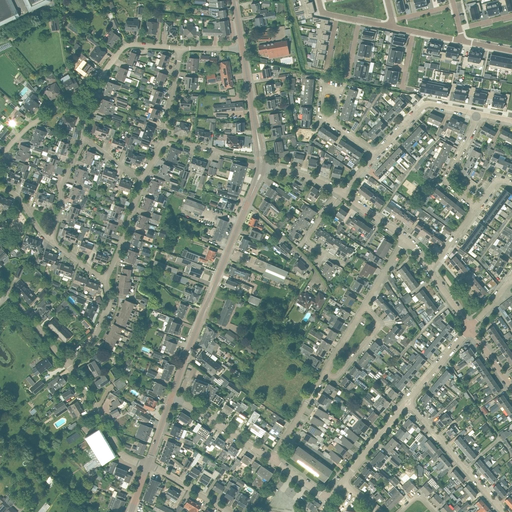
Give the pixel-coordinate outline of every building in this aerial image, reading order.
[(0,0),(0,25),(12,20),(19,17),(16,10),(11,0),(0,0)] [(22,0),(29,12),(51,2),(50,0),(22,0)] [(314,7),(312,2),(313,2),(309,3),(308,1),(309,1),(308,0),(301,0),(302,5),(294,7),(295,12),(314,7)] [(405,0),(395,0),(397,5),(396,6),(397,9),(398,9),(398,13),(400,12),(400,13),(404,12),(404,11),(405,11),(403,4),(407,3),(405,0)] [(422,8),(419,0),(409,0),(410,3),(414,2),(416,8),(417,8),(417,9),(422,8)] [(501,0),(498,0),(491,2),(494,16),(498,15),(498,14),(500,13),(498,7),(502,6),(501,0)] [(511,0),(501,0),(502,6),(507,5),(507,6),(507,8),(508,11),(511,10),(511,11),(511,10),(511,0)] [(476,2),(467,4),(468,12),(471,11),(471,13),(470,13),(471,17),(472,17),(473,20),(474,20),(477,19),(480,18),(479,15),(478,13),(478,12),(481,11),(479,2),(476,3),(476,2)] [(491,2),(482,4),(483,10),(486,10),(488,16),(490,16),(490,17),(494,16),(491,2)] [(259,11),(258,3),(251,4),(252,13),(259,11),(259,14),(267,13),(266,9),(259,11)] [(311,15),(311,13),(315,12),(314,7),(295,12),(296,16),(304,14),(306,19),(313,17),(312,17),(312,15),(311,15)] [(219,18),(227,17),(226,10),(218,11),(218,10),(218,9),(209,8),(212,9),(213,16),(212,17),(217,19),(217,18),(219,18)] [(112,18),(110,19),(115,29),(118,27),(115,19),(116,18),(113,13),(111,14),(111,15),(110,16),(112,18)] [(264,26),(262,17),(254,18),(255,23),(254,23),(255,27),(264,26)] [(313,18),(312,22),(321,24),(320,29),(326,30),(330,31),(331,25),(327,25),(328,20),(329,21),(329,20),(318,18),(313,17),(312,17),(313,17),(313,18)] [(59,19),(51,20),(51,25),(51,28),(56,27),(57,31),(60,30),(59,26),(60,26),(59,19)] [(131,21),(126,21),(125,30),(130,30),(130,29),(133,30),(138,31),(138,23),(138,20),(133,20),(133,22),(131,22),(131,21)] [(225,36),(230,35),(227,20),(219,22),(216,23),(216,21),(212,22),(213,29),(202,29),(202,35),(209,35),(209,36),(218,36),(218,41),(225,40),(225,36)] [(157,23),(147,22),(146,33),(155,34),(156,27),(157,27),(157,23)] [(172,23),(165,22),(164,32),(168,32),(167,38),(174,38),(175,29),(171,28),(172,23)] [(193,24),(190,24),(190,37),(193,37),(193,35),(196,35),(196,31),(198,31),(198,28),(198,27),(197,26),(193,26),(193,24)] [(308,37),(309,37),(324,40),(328,41),(328,40),(329,35),(325,34),(326,30),(320,29),(317,28),(316,33),(310,32),(309,32),(308,37)] [(375,40),(377,30),(371,29),(370,32),(363,31),(363,32),(362,32),(361,36),(362,36),(362,37),(375,40)] [(104,41),(107,43),(111,46),(116,40),(119,37),(115,34),(111,31),(108,34),(109,35),(104,41)] [(257,32),(258,40),(270,40),(270,32),(257,32)] [(405,39),(398,38),(399,34),(393,33),(391,43),(404,46),(404,44),(405,44),(405,41),(405,40),(405,39)] [(88,39),(97,46),(90,56),(98,62),(103,56),(105,52),(98,47),(101,44),(90,36),(88,39)] [(309,37),(308,42),(317,43),(316,48),(317,49),(322,50),(326,51),(326,50),(327,45),(323,44),(324,40),(309,37)] [(268,54),(269,58),(289,55),(287,41),(259,46),(260,54),(264,53),(265,55),(268,54)] [(360,45),(359,49),(373,52),(370,51),(371,46),(374,47),(374,43),(368,42),(367,45),(361,44),(361,45),(360,45)] [(423,48),(422,55),(432,56),(434,43),(431,42),(431,43),(428,42),(427,49),(423,48)] [(434,43),(432,56),(441,58),(443,52),(439,51),(440,46),(440,45),(438,44),(434,43)] [(402,52),(396,51),(396,47),(390,46),(388,55),(402,58),(403,53),(402,53),(402,52)] [(441,58),(441,60),(445,61),(445,59),(451,60),(454,47),(450,46),(450,47),(447,46),(446,53),(443,52),(441,58)] [(454,47),(451,60),(460,62),(462,56),(458,55),(459,53),(460,49),(457,48),(457,47),(454,47)] [(313,48),(312,53),(315,54),(315,57),(314,57),(312,66),(318,67),(319,60),(324,61),(324,60),(325,55),(322,54),(322,50),(317,49),(316,48),(313,48)] [(371,61),(373,52),(359,49),(358,54),(359,54),(358,55),(365,57),(364,60),(371,61)] [(465,56),(463,63),(473,65),(476,51),(472,50),(472,51),(469,51),(468,57),(465,56)] [(476,51),(473,65),(483,67),(484,60),(481,60),(480,60),(482,53),(479,52),(476,51)] [(79,52),(76,55),(83,60),(84,61),(86,58),(79,52)] [(131,52),(128,58),(137,61),(139,55),(131,52)] [(160,60),(168,63),(170,57),(162,54),(160,60)] [(401,63),(402,58),(388,55),(386,64),(393,66),(393,62),(400,64),(400,62),(401,63)] [(491,55),(489,67),(495,68),(497,56),(491,55)] [(137,61),(128,58),(126,63),(134,66),(137,61)] [(187,70),(197,71),(198,59),(189,58),(188,65),(187,65),(187,70)] [(75,69),(75,70),(84,76),(83,75),(85,73),(86,73),(88,75),(94,68),(90,65),(89,64),(86,63),(84,61),(83,60),(82,61),(83,62),(76,70),(75,69)] [(168,63),(160,60),(158,65),(166,68),(168,63)] [(228,61),(219,63),(220,68),(221,76),(230,74),(228,61)] [(356,65),(355,70),(369,72),(370,63),(364,62),(363,65),(357,64),(356,65)] [(137,66),(134,73),(142,76),(145,69),(137,66)] [(386,66),(384,75),(398,78),(399,73),(398,73),(398,72),(392,71),(392,67),(386,66)] [(118,73),(126,76),(128,70),(120,67),(118,73)] [(270,69),(270,68),(262,69),(263,78),(271,77),(270,72),(273,72),(278,72),(278,68),(273,68),(270,69)] [(367,81),(369,72),(355,70),(354,74),(355,74),(354,76),(361,77),(361,80),(367,81)] [(48,76),(46,77),(49,82),(55,78),(53,74),(50,71),(46,73),(48,76)] [(159,72),(156,78),(165,81),(167,75),(162,73),(159,72)] [(126,76),(118,73),(115,79),(123,82),(126,76)] [(68,74),(60,79),(67,91),(73,88),(74,89),(79,86),(74,78),(71,80),(68,74)] [(223,85),(220,85),(221,90),(225,89),(225,88),(233,87),(230,74),(221,76),(222,84),(223,84),(223,85)] [(305,85),(313,86),(314,79),(313,79),(313,76),(302,75),(302,85),(305,85)] [(397,83),(398,78),(384,75),(382,85),(389,86),(389,82),(396,84),(396,83),(397,83)] [(154,77),(152,83),(154,83),(158,85),(163,86),(165,81),(156,78),(154,77)] [(186,82),(186,89),(194,90),(195,85),(196,86),(197,78),(185,77),(185,82),(186,82)] [(422,80),(419,92),(425,93),(428,81),(422,80)] [(108,82),(106,88),(114,91),(115,88),(119,89),(120,86),(112,84),(108,82)] [(272,85),(272,84),(265,85),(266,94),(274,93),(273,88),(276,87),(276,88),(281,87),(281,82),(276,83),(276,84),(272,85)] [(452,87),(451,91),(455,92),(453,97),(453,98),(456,99),(459,100),(462,87),(456,85),(456,84),(455,83),(453,83),(452,87)] [(443,84),(441,96),(447,97),(449,85),(443,84)] [(51,99),(60,94),(55,85),(46,90),(51,99)] [(359,99),(362,89),(352,86),(351,89),(350,89),(348,95),(359,99)] [(462,87),(459,100),(463,101),(463,100),(466,101),(467,94),(470,95),(471,88),(462,87)] [(471,88),(470,95),(474,95),(472,101),(472,102),(475,102),(475,103),(478,104),(481,90),(475,89),(476,88),(475,88),(472,87),(471,88)] [(106,88),(103,94),(108,95),(115,98),(116,95),(117,92),(114,91),(106,88)] [(156,90),(153,96),(162,99),(164,93),(156,90)] [(481,90),(478,104),(482,105),(482,104),(485,104),(485,103),(486,98),(489,99),(490,92),(481,90)] [(490,92),(489,99),(493,99),(492,104),(491,105),(491,106),(494,106),(494,107),(497,108),(500,94),(494,93),(495,91),(491,91),(490,92)] [(28,96),(29,96),(24,102),(27,104),(24,107),(22,105),(20,108),(22,110),(25,107),(30,112),(35,107),(36,108),(39,105),(34,101),(37,98),(32,93),(28,96)] [(372,103),(378,95),(376,93),(375,94),(374,93),(368,102),(370,102),(372,103)] [(500,94),(497,108),(501,108),(504,108),(505,102),(508,102),(510,94),(506,94),(506,95),(500,94)] [(348,95),(346,101),(354,103),(355,100),(358,101),(359,99),(348,95)] [(406,105),(409,102),(406,98),(405,97),(402,95),(399,98),(401,99),(396,104),(402,110),(407,105),(406,105)] [(159,104),(162,99),(153,96),(151,101),(159,104)] [(180,101),(179,107),(184,107),(184,110),(184,111),(189,111),(190,110),(190,108),(191,100),(191,96),(190,96),(189,96),(184,96),(184,101),(180,101)] [(281,96),(281,97),(275,98),(275,99),(267,101),(269,109),(278,107),(277,103),(282,102),(281,96)] [(381,98),(379,96),(376,101),(378,103),(383,108),(384,107),(380,103),(383,100),(381,98)] [(113,105),(113,103),(103,99),(100,105),(114,110),(116,106),(113,105)] [(235,110),(235,111),(243,110),(243,102),(234,103),(234,104),(230,104),(230,100),(226,100),(226,104),(216,105),(217,111),(221,111),(221,112),(235,110)] [(346,101),(344,107),(355,110),(356,108),(352,107),(354,103),(346,101)] [(377,114),(380,112),(375,107),(378,103),(376,101),(371,108),(376,113),(377,114)] [(402,110),(396,104),(392,108),(398,114),(402,110)] [(114,110),(100,105),(98,111),(109,115),(110,113),(113,114),(114,110)] [(387,108),(390,111),(388,113),(394,119),(398,114),(392,108),(389,106),(387,108)] [(354,113),(355,110),(344,107),(342,112),(350,115),(351,112),(354,113)] [(153,108),(150,114),(159,117),(161,111),(153,108)] [(376,113),(371,108),(366,116),(368,118),(369,116),(370,114),(373,116),(373,115),(374,115),(376,113)] [(22,119),(24,116),(18,110),(15,114),(16,116),(11,121),(8,119),(6,122),(5,122),(13,128),(15,125),(18,127),(24,120),(22,119)] [(394,119),(388,113),(386,111),(381,115),(389,123),(394,119)] [(353,116),(350,115),(342,112),(340,118),(351,122),(353,116)] [(270,119),(269,119),(270,123),(271,123),(274,123),(274,126),(278,126),(281,125),(281,122),(282,121),(282,117),(282,113),(278,114),(275,114),(270,115),(270,119)] [(433,123),(437,116),(431,113),(427,121),(433,123)] [(156,122),(159,117),(150,114),(148,119),(156,122)] [(61,126),(66,128),(66,129),(72,131),(73,128),(76,119),(69,116),(69,117),(62,115),(61,120),(63,121),(61,126)] [(437,116),(433,123),(439,126),(443,118),(437,116)] [(443,129),(442,131),(445,132),(447,128),(452,130),(457,120),(451,117),(448,124),(446,122),(444,127),(443,129)] [(374,123),(376,125),(382,131),(386,126),(382,122),(383,122),(379,118),(374,123)] [(457,120),(452,130),(463,135),(465,129),(461,127),(463,123),(457,120)] [(176,126),(174,133),(183,136),(183,134),(187,135),(188,130),(191,131),(193,126),(190,125),(184,123),(180,122),(179,127),(176,126)] [(428,132),(430,131),(427,128),(428,127),(423,122),(421,125),(428,132)] [(93,135),(94,134),(96,135),(96,136),(99,137),(102,129),(97,127),(98,124),(94,123),(91,134),(93,135)] [(223,127),(232,127),(236,127),(236,131),(244,131),(243,131),(243,123),(236,123),(223,123),(223,127)] [(102,129),(99,137),(99,138),(102,140),(103,138),(105,138),(105,139),(107,134),(110,135),(112,129),(103,125),(102,129)] [(144,131),(153,135),(155,128),(147,125),(146,125),(144,131)] [(279,128),(272,129),(273,137),(281,136),(286,135),(284,125),(281,125),(278,126),(279,128)] [(382,131),(376,125),(372,129),(378,135),(382,131)] [(4,126),(0,131),(0,138),(3,141),(11,132),(4,126)] [(427,134),(419,126),(415,131),(421,137),(423,138),(427,134)] [(480,133),(486,136),(490,129),(487,128),(484,126),(480,133)] [(317,134),(323,137),(327,130),(322,127),(317,134)] [(46,136),(47,132),(36,128),(33,135),(41,138),(43,135),(46,136)] [(204,130),(195,128),(194,135),(198,136),(197,139),(204,140),(205,140),(205,141),(209,142),(210,133),(203,132),(204,130)] [(372,129),(368,134),(365,131),(361,135),(364,138),(365,137),(369,140),(371,138),(373,140),(378,135),(372,129)] [(490,129),(486,136),(485,139),(488,141),(489,139),(491,140),(492,139),(496,132),(492,130),(492,131),(490,129)] [(327,130),(323,137),(321,139),(326,143),(328,141),(332,134),(327,130)] [(499,137),(506,140),(509,133),(507,132),(503,130),(499,137)] [(153,135),(144,131),(141,138),(150,141),(153,135)] [(421,137),(415,131),(411,136),(417,141),(421,137)] [(436,136),(430,131),(428,132),(434,138),(436,140),(439,137),(437,135),(436,136)] [(332,134),(328,141),(333,144),(338,137),(332,134)] [(41,138),(33,135),(31,142),(39,145),(40,141),(43,142),(44,139),(41,138)] [(226,143),(230,144),(230,148),(238,149),(238,148),(242,148),(242,140),(240,140),(239,141),(237,141),(237,137),(227,136),(226,143)] [(412,146),(417,141),(411,136),(406,140),(412,146)] [(121,152),(124,143),(125,143),(126,140),(120,137),(118,141),(115,150),(119,151),(120,150),(121,151),(121,152)] [(62,138),(59,147),(67,150),(68,146),(69,143),(68,144),(67,143),(68,141),(62,138)] [(112,148),(115,150),(118,141),(113,139),(110,148),(110,147),(112,147),(112,148)] [(280,158),(289,156),(289,151),(283,152),(282,144),(286,144),(286,139),(281,139),(282,141),(274,142),(275,153),(279,152),(280,158)] [(342,150),(346,143),(341,140),(336,146),(342,150)] [(410,154),(413,151),(410,148),(412,146),(406,140),(402,145),(408,150),(407,151),(410,154)] [(304,151),(308,152),(310,144),(296,142),(296,143),(305,145),(304,151)] [(445,142),(442,148),(449,152),(452,146),(445,142)] [(346,143),(342,150),(347,153),(352,147),(346,143)] [(20,148),(19,151),(30,155),(31,152),(28,152),(29,148),(20,144),(19,147),(20,148)] [(65,153),(66,154),(67,154),(68,150),(67,150),(59,147),(57,153),(65,156),(65,155),(64,155),(65,153)] [(170,147),(168,153),(176,156),(177,153),(180,154),(181,151),(170,147)] [(347,153),(350,156),(348,158),(350,159),(357,150),(352,147),(347,153)] [(395,152),(400,157),(405,153),(399,147),(395,152)] [(446,157),(449,152),(442,148),(439,153),(446,157)] [(85,153),(84,156),(93,159),(93,158),(94,154),(95,154),(96,152),(89,149),(89,150),(87,150),(86,153),(85,153)] [(470,155),(481,160),(482,157),(481,154),(480,153),(473,149),(470,155)] [(132,151),(129,150),(125,161),(132,163),(135,155),(131,154),(132,151)] [(304,156),(304,152),(294,150),(293,156),(295,156),(294,161),(302,162),(304,156)] [(327,164),(323,163),(321,170),(329,172),(330,165),(332,166),(333,164),(334,158),(322,150),(321,156),(324,157),(324,156),(329,157),(327,164)] [(347,164),(352,168),(354,164),(352,162),(354,158),(357,160),(362,154),(357,150),(350,159),(348,162),(347,164)] [(17,154),(15,158),(25,161),(26,157),(29,158),(30,155),(19,151),(18,154),(17,154)] [(391,156),(396,161),(400,157),(395,152),(391,156)] [(54,155),(47,153),(46,156),(50,158),(48,163),(57,166),(58,163),(57,162),(58,160),(59,161),(59,160),(53,158),(54,155)] [(168,153),(165,159),(177,163),(178,160),(174,159),(176,156),(168,153)] [(444,163),(446,157),(439,153),(436,159),(444,163)] [(142,162),(145,155),(141,154),(140,157),(135,155),(132,163),(139,166),(140,162),(142,162)] [(467,160),(475,164),(476,161),(479,162),(481,160),(470,155),(467,160)] [(82,162),(84,163),(90,165),(91,165),(93,159),(84,156),(83,160),(83,161),(83,162),(82,162)] [(314,160),(310,159),(308,166),(316,167),(318,160),(318,157),(315,156),(314,160)] [(387,161),(392,166),(396,161),(391,156),(387,161)] [(495,166),(499,158),(493,156),(490,163),(495,166)] [(408,163),(407,164),(411,168),(416,162),(411,157),(408,160),(411,163),(410,165),(408,163)] [(29,162),(28,165),(31,166),(36,168),(39,159),(35,158),(33,164),(29,162)] [(199,160),(192,158),(189,166),(190,166),(189,169),(192,170),(192,171),(195,172),(196,168),(199,160)] [(334,158),(333,164),(335,164),(332,176),(340,178),(342,170),(337,169),(338,165),(339,165),(340,162),(334,158)] [(504,161),(499,158),(495,166),(501,168),(504,161)] [(433,164),(441,168),(444,163),(436,159),(433,164)] [(206,163),(199,160),(196,168),(199,169),(198,172),(202,173),(203,171),(206,163)] [(467,160),(464,166),(474,170),(475,171),(476,169),(473,167),(475,164),(467,160)] [(383,165),(388,170),(392,166),(387,161),(383,165)] [(504,161),(501,168),(507,171),(510,163),(504,161)] [(54,173),(55,170),(56,170),(57,166),(48,163),(45,162),(42,171),(51,174),(52,172),(54,173)] [(429,165),(432,167),(430,170),(438,174),(441,168),(433,164),(430,163),(429,165)] [(159,170),(169,173),(170,170),(172,171),(173,168),(163,164),(161,170),(159,169),(159,170)] [(230,171),(244,175),(246,167),(236,164),(235,168),(231,167),(230,171)] [(31,166),(28,165),(27,165),(25,172),(23,178),(26,180),(29,172),(31,166)] [(378,169),(384,174),(388,170),(383,165),(378,169)] [(405,172),(402,176),(404,177),(408,172),(406,171),(401,166),(400,167),(405,172)] [(474,170),(464,166),(462,171),(465,173),(464,175),(469,178),(472,174),(474,170)] [(76,170),(74,173),(76,174),(89,179),(89,177),(89,175),(88,175),(88,172),(83,170),(82,170),(78,168),(78,169),(78,170),(77,170),(76,170)] [(105,169),(104,168),(101,178),(98,177),(95,183),(99,184),(100,179),(103,180),(103,178),(107,179),(110,170),(106,169),(106,170),(104,169),(105,169)] [(378,169),(374,174),(379,179),(384,174),(378,169)] [(110,170),(107,179),(106,183),(111,185),(110,188),(113,190),(116,183),(113,182),(116,173),(115,172),(115,173),(114,173),(114,172),(110,170)] [(159,170),(157,176),(166,179),(169,180),(170,177),(168,176),(169,173),(159,170)] [(429,173),(426,172),(423,177),(429,180),(431,177),(435,179),(438,174),(430,170),(429,173)] [(11,183),(15,173),(9,171),(8,174),(7,174),(8,173),(5,172),(4,177),(6,178),(6,179),(5,178),(4,181),(11,183)] [(228,179),(231,180),(242,183),(244,175),(230,171),(228,179)] [(15,173),(11,183),(17,185),(20,176),(15,173)] [(74,173),(73,177),(75,178),(75,180),(74,179),(74,180),(77,181),(78,181),(84,184),(85,181),(87,181),(88,181),(89,179),(76,174),(74,173)] [(149,185),(157,188),(159,185),(161,186),(163,181),(154,178),(153,180),(151,180),(149,185)] [(117,188),(123,190),(126,180),(123,179),(122,180),(120,179),(117,188)] [(403,185),(409,189),(407,192),(411,194),(417,186),(406,179),(403,185)] [(123,190),(129,192),(132,184),(130,183),(130,181),(126,180),(123,190)] [(229,188),(228,192),(237,195),(238,195),(242,183),(231,180),(230,185),(227,184),(226,187),(229,188)] [(30,184),(24,182),(21,191),(27,193),(30,184)] [(265,194),(271,198),(273,194),(274,195),(280,199),(282,196),(288,200),(291,196),(281,189),(278,193),(275,191),(276,191),(274,189),(275,186),(269,182),(267,185),(270,187),(265,194)] [(301,186),(294,182),(290,188),(293,190),(292,192),(294,193),(295,191),(297,192),(301,186)] [(30,184),(27,193),(33,195),(36,186),(30,184)] [(156,191),(157,188),(149,185),(147,191),(158,195),(159,192),(156,191)] [(72,189),(71,192),(83,197),(84,194),(82,194),(83,190),(89,192),(90,189),(83,187),(82,190),(73,186),(73,187),(73,189),(72,189)] [(364,196),(368,190),(362,186),(358,191),(364,196)] [(312,200),(311,200),(314,203),(320,195),(317,193),(319,190),(314,187),(308,194),(309,195),(308,197),(312,200)] [(218,188),(216,195),(236,200),(237,195),(228,192),(222,190),(222,189),(218,188)] [(436,188),(431,194),(436,198),(441,192),(436,188)] [(505,189),(501,194),(507,199),(511,194),(505,189)] [(43,206),(43,205),(46,197),(42,195),(43,192),(37,190),(35,198),(38,199),(37,204),(43,206)] [(374,194),(368,190),(364,196),(369,200),(374,194)] [(82,199),(83,197),(71,192),(69,196),(70,196),(69,198),(78,201),(77,204),(83,207),(84,204),(79,202),(80,199),(82,199)] [(441,192),(436,198),(441,202),(446,196),(441,192)] [(54,195),(50,194),(49,198),(46,197),(43,205),(49,207),(50,204),(51,204),(54,195)] [(374,194),(369,200),(375,204),(379,198),(374,194)] [(504,204),(507,199),(501,194),(497,199),(504,204)] [(446,196),(441,202),(446,206),(451,200),(446,196)] [(145,197),(143,203),(151,206),(153,206),(156,201),(153,200),(150,199),(149,198),(145,197)] [(11,201),(4,198),(0,210),(3,211),(5,208),(8,209),(11,201)] [(186,198),(182,208),(201,215),(205,206),(186,198)] [(232,211),(235,202),(222,198),(222,199),(223,201),(226,202),(225,204),(222,203),(221,205),(218,204),(217,207),(223,209),(223,208),(232,211)] [(385,202),(379,198),(375,204),(380,208),(385,202)] [(500,209),(504,204),(497,199),(494,204),(500,209)] [(271,201),(270,203),(264,200),(259,208),(264,211),(263,214),(266,216),(269,210),(268,209),(269,208),(271,209),(277,215),(281,211),(274,203),(271,201)] [(421,207),(426,210),(427,208),(423,205),(425,202),(423,200),(418,205),(421,207)] [(450,210),(455,204),(451,200),(446,206),(450,210)] [(143,203),(141,208),(145,210),(149,211),(151,206),(143,203)] [(385,209),(390,213),(395,206),(389,203),(385,209)] [(70,208),(69,212),(78,215),(80,209),(82,210),(83,207),(77,204),(76,208),(71,206),(72,207),(71,208),(70,208)] [(455,204),(450,210),(455,214),(460,208),(455,204)] [(500,209),(494,204),(490,209),(496,213),(500,209)] [(115,205),(113,210),(121,213),(123,208),(115,205)] [(316,208),(311,205),(309,208),(307,207),(304,211),(304,210),(302,213),(310,218),(312,216),(314,218),(317,213),(314,210),(316,208)] [(395,206),(390,213),(395,216),(400,210),(395,206)] [(400,210),(395,216),(401,220),(405,214),(403,212),(405,209),(402,207),(400,210)] [(419,218),(424,211),(418,207),(416,209),(420,212),(417,216),(419,218)] [(336,216),(339,218),(338,220),(341,222),(343,218),(344,219),(347,213),(345,212),(345,211),(341,208),(337,214),(336,216)] [(460,208),(455,214),(460,218),(465,212),(460,208)] [(121,213),(113,210),(110,209),(107,215),(107,217),(111,218),(112,217),(119,219),(121,213)] [(490,209),(487,214),(493,218),(496,213),(490,209)] [(401,220),(406,224),(410,217),(408,215),(410,212),(407,210),(405,214),(401,220)] [(431,216),(424,211),(419,218),(422,220),(425,216),(429,219),(429,218),(430,217),(430,218),(431,216)] [(68,222),(75,224),(80,226),(82,226),(83,223),(77,221),(78,219),(76,219),(78,215),(69,212),(68,216),(69,216),(68,218),(67,217),(67,218),(69,219),(68,222)] [(308,221),(310,218),(302,213),(300,215),(300,216),(298,219),(308,226),(310,222),(308,221)] [(416,221),(413,219),(415,216),(412,214),(410,217),(406,224),(411,227),(416,221)] [(493,218),(487,214),(483,219),(489,223),(493,218)] [(140,215),(138,220),(147,223),(149,218),(145,216),(140,215)] [(251,217),(248,225),(262,230),(263,227),(256,225),(258,220),(251,217)] [(351,220),(349,218),(345,223),(350,226),(351,225),(353,227),(358,220),(354,217),(351,220)] [(224,232),(228,222),(218,218),(215,224),(217,225),(216,228),(224,232)] [(305,230),(308,226),(298,219),(296,223),(295,222),(293,225),(301,231),(303,228),(305,230)] [(138,220),(136,226),(141,228),(144,229),(147,230),(149,224),(147,223),(138,220)] [(358,220),(353,227),(355,228),(355,230),(357,231),(363,223),(358,220)] [(115,231),(117,225),(108,222),(106,228),(115,231)] [(363,223),(357,231),(359,233),(360,231),(362,233),(367,226),(363,223)] [(423,226),(418,223),(414,229),(419,233),(423,226)] [(482,233),(486,228),(480,223),(476,228),(482,233)] [(299,233),(301,231),(293,225),(291,228),(292,228),(289,232),(291,233),(291,234),(289,237),(294,242),(296,238),(298,240),(302,235),(299,233)] [(367,226),(362,233),(364,235),(363,236),(368,239),(372,234),(369,232),(372,229),(367,226)] [(423,226),(419,233),(424,236),(429,230),(428,230),(423,226)] [(434,234),(431,232),(434,228),(431,226),(428,230),(429,230),(424,236),(429,240),(434,234)] [(81,233),(78,240),(82,241),(86,228),(83,227),(81,234),(81,233)] [(148,230),(147,233),(153,236),(155,236),(158,228),(156,227),(154,233),(148,230)] [(113,237),(115,231),(106,228),(104,233),(113,237)] [(220,241),(224,232),(216,228),(212,238),(220,241)] [(472,233),(478,237),(482,233),(476,228),(472,233)] [(69,241),(72,233),(63,229),(61,235),(64,236),(63,239),(63,238),(65,239),(65,240),(69,241)] [(260,241),(263,234),(252,229),(249,236),(260,241)] [(321,241),(327,233),(324,231),(320,229),(318,231),(317,231),(312,238),(318,242),(319,239),(321,241)] [(434,244),(439,237),(436,235),(439,232),(436,230),(434,234),(429,240),(434,244)] [(72,233),(69,241),(72,242),(73,242),(74,242),(74,243),(75,243),(76,239),(78,240),(81,233),(78,232),(77,234),(72,233)] [(135,232),(133,238),(141,241),(143,235),(135,232)] [(330,234),(327,233),(321,241),(324,243),(323,245),(326,247),(333,237),(329,235),(330,234)] [(469,238),(475,242),(478,237),(472,233),(469,238)] [(26,242),(23,241),(21,248),(26,250),(27,247),(31,249),(35,239),(32,238),(32,239),(28,237),(26,242)] [(334,249),(339,241),(337,239),(336,240),(333,237),(326,247),(330,250),(332,247),(334,249)] [(439,237),(434,244),(440,247),(444,241),(439,237)] [(133,238),(130,244),(142,248),(144,242),(141,241),(133,238)] [(250,242),(250,241),(243,238),(239,247),(246,250),(248,246),(256,250),(258,245),(250,242)] [(389,240),(385,238),(376,253),(384,258),(392,244),(388,242),(389,240)] [(465,242),(471,247),(475,242),(469,238),(465,242)] [(35,253),(40,255),(42,248),(39,247),(41,242),(37,241),(38,240),(35,239),(31,249),(36,250),(35,253)] [(84,243),(81,242),(78,251),(78,250),(80,251),(84,253),(87,244),(88,240),(85,239),(84,243)] [(339,241),(334,249),(337,251),(335,253),(339,255),(345,245),(342,243),(339,241)] [(465,242),(461,247),(468,252),(471,247),(465,242)] [(91,250),(94,251),(96,244),(93,243),(92,246),(87,244),(84,253),(87,254),(88,253),(89,254),(89,255),(91,250)] [(94,251),(97,252),(97,253),(96,253),(93,261),(94,261),(95,261),(95,262),(99,263),(103,253),(98,251),(100,245),(96,244),(94,251)] [(280,248),(276,245),(272,250),(279,255),(281,252),(286,255),(291,250),(283,244),(280,248)] [(511,247),(506,244),(504,247),(503,246),(501,246),(500,249),(505,252),(511,256),(511,247)] [(345,245),(339,255),(344,259),(345,256),(348,258),(351,253),(352,253),(354,250),(350,248),(345,245)] [(488,251),(497,256),(499,253),(496,251),(490,248),(488,251)] [(187,251),(184,257),(197,262),(198,260),(201,261),(206,263),(206,262),(211,264),(213,261),(214,261),(215,258),(214,257),(216,252),(211,250),(208,249),(205,258),(187,251)] [(127,255),(135,258),(137,253),(129,250),(127,255)] [(44,262),(48,263),(51,252),(51,253),(45,251),(43,256),(40,255),(39,256),(37,261),(37,262),(43,264),(44,262)] [(111,256),(109,256),(110,254),(107,253),(107,252),(103,251),(103,253),(99,263),(102,265),(103,264),(106,265),(107,263),(106,263),(107,260),(109,260),(111,256)] [(51,252),(48,263),(51,264),(50,267),(56,269),(57,267),(58,263),(59,261),(55,260),(57,255),(51,253),(51,252)] [(369,262),(370,260),(379,264),(382,259),(373,254),(367,254),(365,256),(363,255),(361,257),(369,262)] [(138,259),(135,258),(127,255),(125,261),(133,264),(132,267),(139,270),(141,270),(145,272),(146,269),(137,266),(137,265),(136,265),(138,259)] [(460,261),(461,260),(457,255),(450,261),(454,266),(460,261)] [(494,259),(493,261),(503,268),(507,262),(499,257),(497,261),(494,259)] [(180,263),(186,266),(190,267),(191,267),(189,272),(188,274),(189,274),(199,278),(202,271),(199,270),(199,269),(200,265),(201,266),(202,265),(182,258),(180,263)] [(489,266),(482,258),(480,262),(486,269),(489,266)] [(262,275),(283,284),(288,272),(257,259),(255,264),(265,269),(262,275)] [(462,259),(461,260),(460,261),(454,266),(458,271),(464,266),(461,263),(464,261),(462,259)] [(297,261),(297,262),(295,266),(295,267),(299,271),(298,272),(297,272),(295,275),(306,279),(309,274),(306,272),(304,275),(302,274),(307,269),(303,266),(304,266),(304,265),(304,264),(299,260),(298,261),(297,261)] [(334,273),(339,266),(336,264),(335,265),(330,261),(328,264),(326,263),(324,266),(334,273)] [(500,273),(503,268),(493,261),(491,264),(494,266),(492,269),(500,274),(500,273)] [(156,266),(176,274),(176,273),(171,271),(172,268),(157,262),(156,265),(156,266)] [(61,264),(58,263),(57,267),(56,269),(54,274),(59,276),(60,273),(64,274),(67,265),(63,264),(63,265),(61,264),(61,263),(61,264)] [(366,263),(360,273),(367,277),(371,270),(374,272),(376,269),(366,263)] [(64,274),(63,277),(71,280),(74,271),(72,270),(73,267),(72,267),(72,268),(70,268),(70,267),(67,265),(64,274)] [(238,269),(231,266),(228,274),(233,275),(235,276),(236,273),(244,276),(243,278),(248,280),(251,274),(245,272),(238,269)] [(324,266),(321,270),(324,272),(322,274),(327,278),(325,281),(327,284),(334,273),(324,266)] [(400,277),(408,271),(404,266),(396,272),(398,274),(399,273),(401,276),(400,277)] [(468,271),(464,266),(458,271),(462,276),(468,271)] [(22,269),(18,267),(14,276),(18,278),(22,269)] [(126,296),(126,294),(130,295),(131,292),(128,291),(128,288),(133,289),(133,286),(130,285),(131,282),(129,282),(129,278),(133,279),(133,276),(130,276),(131,270),(125,269),(125,268),(123,267),(121,275),(120,274),(117,295),(126,296)] [(412,276),(408,271),(400,277),(404,282),(412,276)] [(79,274),(76,273),(73,282),(79,284),(82,276),(78,275),(79,274)] [(474,278),(470,273),(464,278),(468,283),(474,278)] [(265,287),(268,280),(257,275),(254,283),(265,287)] [(82,276),(79,284),(84,286),(84,287),(87,279),(88,277),(86,276),(85,278),(82,276)] [(407,286),(415,280),(412,276),(404,282),(407,286)] [(357,281),(353,289),(359,292),(363,285),(365,286),(367,282),(358,277),(356,281),(357,281)] [(472,288),(478,283),(474,278),(468,283),(472,288)] [(89,280),(87,279),(84,287),(84,286),(84,288),(89,291),(92,283),(89,281),(89,280)] [(493,287),(497,284),(493,279),(488,283),(493,287)] [(13,287),(22,296),(28,290),(24,286),(25,285),(20,280),(13,287)] [(237,295),(241,285),(227,280),(225,285),(235,289),(233,293),(237,295)] [(419,285),(415,280),(407,286),(411,291),(419,285)] [(99,285),(92,283),(89,291),(95,293),(97,287),(99,287),(99,285)] [(478,283),(472,288),(477,293),(482,287),(478,283)] [(185,289),(184,293),(187,294),(186,298),(188,299),(188,300),(193,302),(193,301),(196,302),(199,295),(202,288),(197,286),(195,285),(194,286),(196,287),(194,292),(191,291),(185,289)] [(482,287),(477,293),(481,297),(487,292),(482,287)] [(47,293),(47,292),(48,291),(45,288),(38,296),(41,299),(47,293)] [(426,294),(422,289),(415,295),(419,300),(421,298),(426,294)] [(22,296),(29,304),(36,298),(28,290),(22,296)] [(350,296),(352,293),(347,290),(344,295),(347,297),(344,303),(351,307),(355,299),(350,296)] [(296,301),(301,304),(300,307),(305,311),(307,308),(311,303),(319,308),(326,298),(321,294),(319,295),(315,300),(306,294),(305,295),(302,293),(296,301)] [(426,294),(421,298),(425,303),(430,299),(426,294)] [(250,295),(248,301),(258,306),(261,299),(250,295)] [(413,299),(410,295),(403,300),(405,305),(413,299)] [(78,296),(76,301),(84,305),(86,300),(78,296)] [(384,301),(387,299),(385,296),(382,298),(380,296),(375,300),(380,305),(384,301)] [(141,305),(144,306),(147,300),(142,297),(141,299),(145,301),(144,304),(140,302),(139,306),(140,306),(141,305)] [(36,307),(39,309),(36,313),(43,319),(48,314),(47,314),(50,311),(47,308),(51,304),(45,298),(36,307)] [(227,298),(217,323),(226,326),(236,301),(227,298)] [(428,308),(433,304),(430,299),(425,303),(422,305),(425,310),(427,309),(428,308)] [(68,303),(64,300),(55,310),(54,310),(59,315),(65,308),(64,307),(68,303)] [(136,307),(137,305),(125,300),(123,304),(125,304),(123,308),(122,307),(119,315),(120,316),(119,319),(117,319),(115,323),(127,328),(128,325),(126,324),(128,318),(131,319),(133,314),(130,312),(133,306),(136,307)] [(384,310),(391,304),(392,303),(390,301),(387,304),(384,301),(380,305),(384,310)] [(174,310),(173,315),(183,319),(188,306),(185,305),(185,304),(184,304),(184,305),(180,303),(177,311),(174,310)] [(388,315),(396,308),(400,305),(398,303),(394,307),(391,304),(384,310),(388,315)] [(88,304),(83,315),(92,318),(97,308),(88,304)] [(424,318),(427,323),(435,315),(435,316),(432,313),(437,309),(433,304),(428,308),(425,310),(429,314),(424,318)] [(340,308),(336,314),(345,319),(349,313),(340,308)] [(396,308),(388,315),(393,320),(400,313),(396,308)] [(328,311),(326,314),(331,318),(332,317),(334,318),(332,321),(331,321),(329,324),(328,326),(332,328),(333,326),(335,327),(339,330),(343,323),(337,320),(338,318),(336,316),(328,311)] [(170,327),(166,326),(164,332),(169,334),(170,332),(174,333),(177,334),(179,330),(177,330),(178,328),(179,328),(180,325),(178,324),(171,321),(172,318),(161,313),(159,313),(158,317),(169,322),(168,323),(171,325),(170,327)] [(403,318),(401,320),(405,324),(404,324),(407,325),(414,321),(412,318),(412,317),(410,315),(408,313),(403,318)] [(440,321),(443,319),(440,315),(434,320),(437,323),(441,326),(450,334),(454,329),(455,330),(459,325),(457,322),(453,327),(449,324),(447,326),(440,321)] [(47,326),(55,334),(63,326),(54,318),(47,326)] [(123,332),(125,330),(113,324),(111,328),(113,328),(108,338),(107,337),(105,340),(106,341),(104,347),(111,350),(114,345),(117,346),(118,344),(115,342),(116,339),(118,340),(119,337),(122,338),(124,336),(119,334),(121,331),(123,332)] [(398,327),(395,325),(391,330),(396,334),(399,337),(404,331),(405,329),(399,326),(398,327)] [(63,326),(55,334),(64,343),(72,335),(63,326)] [(207,326),(203,336),(213,340),(216,333),(213,332),(214,331),(207,326)] [(450,334),(441,326),(439,329),(442,331),(440,334),(445,339),(450,334)] [(487,330),(491,336),(497,332),(493,326),(487,330)] [(327,328),(326,330),(330,333),(327,337),(329,338),(333,340),(337,333),(333,331),(331,330),(327,328)] [(323,336),(319,334),(311,329),(309,333),(321,340),(323,336)] [(396,334),(391,330),(387,335),(392,339),(395,342),(398,339),(394,336),(396,334)] [(501,337),(497,332),(491,336),(495,342),(501,337)] [(436,339),(441,343),(445,339),(440,334),(436,339)] [(387,335),(383,340),(388,344),(392,339),(387,335)] [(176,344),(178,340),(166,336),(162,345),(166,346),(164,351),(172,354),(176,344)] [(207,351),(213,354),(215,356),(216,353),(213,350),(216,343),(214,342),(215,341),(213,340),(203,336),(199,344),(207,348),(206,350),(207,351)] [(505,343),(501,337),(495,342),(499,347),(505,343)] [(432,344),(437,348),(441,343),(436,339),(432,344)] [(319,346),(327,351),(330,344),(323,340),(319,346)] [(421,343),(418,340),(416,343),(425,351),(423,354),(428,358),(433,353),(427,349),(424,346),(421,343)] [(389,349),(384,344),(382,346),(381,345),(380,346),(375,342),(370,348),(377,354),(380,351),(382,353),(384,350),(387,352),(389,349)] [(505,343),(499,347),(503,353),(509,349),(505,343)] [(302,347),(311,353),(312,353),(314,350),(304,344),(302,347)] [(427,349),(433,353),(437,348),(432,344),(429,346),(427,349)] [(327,351),(319,346),(317,345),(315,347),(317,349),(315,352),(317,353),(316,353),(323,357),(327,351)] [(300,346),(298,349),(300,350),(300,351),(302,352),(309,356),(310,355),(311,353),(302,347),(300,346)] [(473,351),(471,347),(465,351),(467,355),(465,357),(467,360),(465,361),(464,360),(457,365),(460,369),(474,359),(472,356),(475,354),(473,351)] [(398,356),(392,352),(389,349),(387,352),(393,357),(394,355),(397,357),(398,356)] [(511,355),(511,353),(509,349),(503,353),(507,359),(511,355)] [(150,353),(152,354),(151,356),(160,360),(162,354),(153,351),(153,352),(150,351),(150,353)] [(197,360),(202,364),(205,361),(206,362),(210,357),(213,354),(207,351),(205,354),(203,352),(197,360)] [(362,357),(368,361),(370,359),(373,361),(375,359),(367,352),(362,357)] [(419,358),(413,353),(411,356),(414,358),(417,361),(422,366),(426,361),(421,356),(419,358)] [(95,363),(99,360),(96,355),(91,358),(93,361),(88,364),(95,376),(101,372),(97,366),(96,366),(95,363)] [(311,359),(309,363),(312,365),(314,366),(317,367),(318,368),(319,365),(319,364),(320,361),(316,358),(311,355),(311,356),(310,357),(310,358),(311,359)] [(202,364),(206,368),(209,364),(212,366),(215,362),(210,357),(206,362),(205,361),(202,364)] [(365,364),(368,361),(362,357),(358,363),(363,367),(366,369),(368,367),(365,364)] [(52,365),(46,358),(35,366),(41,374),(45,371),(44,370),(46,369),(52,365)] [(473,362),(475,365),(469,369),(471,372),(482,363),(478,358),(473,362)] [(160,367),(164,368),(169,370),(170,370),(172,371),(174,365),(168,363),(168,362),(163,359),(160,367)] [(418,371),(422,366),(417,361),(413,366),(418,371)] [(214,374),(219,367),(223,371),(225,369),(220,366),(215,362),(212,366),(209,364),(206,368),(214,374)] [(486,369),(482,363),(471,372),(472,374),(478,369),(480,373),(486,369)] [(359,371),(360,370),(355,366),(352,369),(351,369),(349,372),(350,372),(349,373),(357,379),(360,375),(363,378),(366,374),(363,370),(361,372),(359,371)] [(414,375),(418,371),(413,366),(408,371),(414,375)] [(164,368),(160,378),(168,381),(172,371),(170,370),(169,370),(164,368)] [(478,382),(490,374),(486,369),(480,373),(482,376),(476,380),(478,382)] [(115,378),(110,370),(100,376),(101,378),(95,382),(97,386),(96,386),(97,387),(98,388),(115,378)] [(148,370),(146,374),(155,378),(157,374),(148,370)] [(448,380),(451,382),(453,385),(455,382),(450,377),(452,375),(447,370),(442,375),(448,380)] [(377,376),(370,371),(368,375),(376,382),(378,379),(381,376),(383,374),(380,372),(377,376)] [(409,380),(414,375),(408,371),(404,376),(409,380)] [(404,376),(402,378),(396,373),(394,372),(392,374),(405,385),(409,380),(404,376)] [(405,385),(392,374),(391,376),(392,378),(398,383),(396,386),(401,390),(405,385)] [(480,384),(486,380),(488,383),(493,379),(490,374),(478,382),(480,384)] [(222,384),(226,387),(229,382),(221,376),(219,378),(217,379),(213,375),(211,378),(215,382),(220,386),(222,384)] [(444,385),(448,380),(442,375),(438,380),(444,385)] [(380,380),(385,385),(388,382),(383,377),(382,378),(381,376),(378,379),(380,380)] [(66,382),(62,377),(54,383),(55,384),(53,385),(54,387),(49,390),(52,394),(57,390),(56,390),(60,387),(66,382)] [(126,384),(121,377),(113,382),(118,390),(126,384)] [(349,390),(354,384),(346,377),(346,378),(344,380),(344,379),(340,383),(349,390)] [(210,382),(209,383),(205,382),(206,380),(204,379),(203,381),(195,379),(195,380),(194,380),(193,383),(194,383),(191,392),(200,396),(199,397),(203,399),(204,399),(209,391),(212,386),(213,385),(215,382),(211,378),(208,381),(210,382)] [(488,383),(490,386),(487,388),(484,390),(486,393),(497,384),(493,379),(488,383)] [(34,394),(45,385),(41,380),(30,389),(34,394)] [(440,389),(444,385),(438,380),(434,385),(440,389)] [(367,387),(361,381),(358,385),(364,390),(367,387)] [(156,382),(152,391),(145,389),(144,392),(156,399),(157,398),(155,397),(156,394),(160,395),(161,392),(161,390),(162,390),(163,391),(164,391),(166,387),(161,385),(161,384),(162,384),(156,382)] [(226,387),(233,391),(236,387),(229,382),(226,387)] [(461,391),(453,385),(451,382),(449,384),(451,387),(451,388),(458,394),(461,391)] [(326,386),(324,390),(331,394),(332,391),(337,394),(339,390),(335,388),(329,384),(328,387),(326,386)] [(497,384),(486,393),(488,395),(493,391),(495,394),(501,390),(497,384)] [(434,385),(429,390),(435,395),(440,389),(434,385)] [(212,386),(209,391),(204,399),(206,400),(206,401),(209,403),(211,400),(220,405),(224,399),(216,393),(218,390),(215,388),(214,388),(212,386)] [(393,399),(398,394),(392,389),(390,387),(385,392),(393,399)] [(61,394),(65,400),(74,395),(70,388),(67,389),(68,391),(61,394)] [(231,391),(225,401),(227,403),(234,393),(231,391)] [(109,394),(106,398),(110,400),(114,398),(115,401),(111,403),(112,406),(110,408),(111,408),(110,410),(109,409),(110,412),(113,417),(117,415),(120,414),(119,412),(120,411),(119,409),(124,406),(125,405),(126,402),(124,401),(110,392),(109,394)] [(360,400),(351,392),(349,395),(358,403),(360,400)] [(367,403),(373,397),(367,392),(362,399),(367,403)] [(328,397),(322,394),(318,401),(324,404),(326,400),(330,402),(331,399),(328,397)] [(426,394),(421,400),(424,402),(422,404),(428,411),(431,414),(433,417),(437,414),(438,413),(436,410),(432,406),(431,408),(427,405),(426,404),(431,398),(429,396),(429,395),(428,395),(426,394)] [(386,408),(388,406),(388,405),(390,403),(381,395),(377,400),(386,408)] [(497,399),(499,402),(489,409),(491,411),(498,406),(501,404),(507,400),(503,395),(497,399)] [(336,396),(335,399),(340,402),(343,404),(345,405),(346,403),(345,402),(341,400),(336,396)] [(147,409),(153,411),(157,401),(153,400),(153,399),(148,397),(146,402),(145,401),(143,407),(144,407),(143,408),(137,404),(135,407),(145,413),(147,410),(146,410),(147,409)] [(385,410),(386,408),(377,400),(373,404),(382,412),(383,410),(385,410)] [(510,405),(507,400),(501,404),(505,409),(510,405)] [(63,401),(55,407),(57,410),(65,404),(63,401)] [(83,412),(77,401),(70,405),(76,416),(83,412)] [(229,406),(226,404),(222,410),(229,415),(233,409),(236,411),(240,406),(241,404),(238,402),(236,404),(234,402),(231,406),(230,405),(229,406)] [(57,410),(53,412),(56,417),(60,414),(68,409),(67,407),(65,404),(57,410)] [(352,409),(353,409),(362,417),(366,413),(357,405),(357,406),(356,405),(354,407),(354,408),(352,409)] [(131,406),(126,413),(133,417),(134,414),(137,409),(131,406)] [(240,406),(236,411),(237,411),(239,413),(235,419),(242,424),(247,417),(242,414),(245,409),(240,406)] [(314,416),(329,426),(331,422),(327,418),(329,415),(318,408),(318,409),(316,413),(315,413),(315,414),(318,415),(317,418),(314,416)] [(350,412),(360,420),(362,417),(353,409),(350,412)] [(373,423),(378,416),(371,409),(368,412),(371,414),(368,418),(373,423)] [(261,438),(265,433),(266,431),(254,423),(260,415),(254,411),(251,416),(249,419),(252,421),(248,429),(248,428),(261,437),(261,438)] [(139,417),(148,422),(151,417),(142,412),(139,417)] [(185,424),(186,422),(189,424),(192,420),(189,418),(189,417),(190,416),(189,416),(189,417),(181,412),(178,417),(177,417),(176,418),(177,419),(177,418),(185,424)] [(442,427),(447,422),(449,425),(453,421),(446,413),(437,421),(442,427)] [(457,422),(465,415),(464,414),(463,413),(455,420),(457,422)] [(324,423),(329,426),(314,416),(313,417),(314,417),(311,421),(310,421),(314,423),(312,426),(311,425),(311,426),(324,433),(327,429),(322,426),(324,423)] [(409,419),(403,425),(407,429),(408,430),(408,431),(411,434),(415,429),(417,427),(418,427),(409,419)] [(362,431),(364,433),(369,427),(361,420),(359,422),(358,421),(354,426),(356,427),(353,430),(359,434),(362,431)] [(69,426),(67,427),(69,430),(77,425),(75,422),(71,425),(69,426)] [(276,422),(272,427),(280,432),(283,426),(276,422)] [(196,433),(201,425),(198,423),(192,431),(196,433)] [(152,428),(141,424),(136,437),(147,441),(152,428)] [(460,431),(457,427),(455,424),(452,427),(446,431),(452,438),(460,431)] [(197,433),(206,439),(210,432),(205,428),(201,425),(197,433)] [(173,426),(170,433),(180,437),(183,429),(173,426)] [(310,435),(307,433),(322,443),(324,439),(320,435),(322,432),(324,434),(324,433),(311,426),(308,430),(308,431),(311,433),(310,435)] [(280,432),(272,427),(269,433),(266,431),(265,433),(269,436),(270,434),(276,438),(280,432)] [(346,427),(344,430),(342,429),(339,433),(350,442),(352,439),(355,442),(355,441),(358,437),(359,437),(346,427)] [(112,456),(95,428),(88,433),(90,437),(90,438),(95,447),(96,447),(98,451),(103,461),(112,456)] [(401,428),(395,434),(400,439),(400,438),(401,439),(403,441),(410,434),(404,429),(402,430),(401,428)] [(459,446),(474,432),(472,430),(468,434),(462,439),(460,436),(454,441),(459,446)] [(69,444),(80,436),(76,431),(65,439),(69,444)] [(420,432),(415,438),(417,440),(419,442),(420,443),(426,437),(423,435),(420,432)] [(476,435),(474,432),(459,446),(463,451),(468,446),(466,444),(476,435)] [(498,433),(503,440),(505,439),(504,438),(507,436),(506,433),(503,435),(500,432),(498,433)] [(317,440),(322,443),(307,433),(306,434),(304,438),(303,439),(307,441),(305,443),(317,451),(318,450),(320,447),(315,443),(317,440)] [(341,439),(336,436),(333,440),(344,449),(346,447),(349,449),(349,448),(353,444),(350,442),(339,433),(343,436),(341,439)] [(214,440),(211,439),(210,441),(209,443),(207,445),(205,448),(208,451),(210,451),(211,451),(212,450),(216,445),(221,448),(225,442),(218,437),(214,443),(213,442),(214,440)] [(388,443),(394,447),(395,445),(398,448),(400,445),(392,438),(388,443)] [(421,444),(420,445),(420,446),(425,451),(426,451),(426,450),(429,448),(433,444),(429,439),(427,442),(425,443),(423,445),(421,444)] [(330,444),(327,447),(341,458),(339,456),(341,454),(343,456),(344,456),(344,455),(347,451),(344,449),(333,440),(337,444),(335,447),(330,444)] [(82,450),(88,446),(85,441),(78,445),(82,450)] [(165,446),(176,451),(178,452),(181,445),(180,444),(175,443),(175,444),(167,441),(165,446)] [(142,455),(146,445),(138,442),(136,448),(133,446),(131,450),(135,451),(134,452),(142,455)] [(415,442),(409,449),(413,452),(414,451),(418,445),(417,444),(415,442)] [(320,451),(318,450),(317,451),(305,443),(303,446),(307,448),(309,449),(312,451),(316,454),(318,455),(320,451)] [(392,449),(394,447),(388,443),(384,447),(392,454),(395,451),(392,449)] [(421,455),(417,459),(419,462),(423,458),(428,454),(433,458),(434,457),(437,454),(435,452),(438,449),(433,444),(429,448),(426,450),(426,451),(425,451),(424,452),(422,455),(421,455)] [(175,454),(176,451),(165,446),(162,454),(170,457),(172,452),(175,454)] [(223,449),(223,450),(218,458),(220,460),(222,457),(225,460),(229,453),(234,457),(238,451),(231,446),(227,452),(223,449)] [(406,446),(403,449),(410,455),(413,452),(409,449),(406,446)] [(470,449),(468,446),(463,451),(467,456),(472,451),(475,449),(473,446),(470,449)] [(306,452),(299,447),(293,455),(295,457),(294,459),(295,459),(299,462),(300,461),(303,463),(302,464),(306,467),(307,468),(307,467),(310,469),(309,470),(310,470),(314,473),(315,472),(318,474),(317,475),(321,478),(322,479),(323,477),(325,479),(331,471),(324,465),(323,467),(305,454),(306,452)] [(324,451),(323,453),(321,455),(333,463),(335,461),(338,463),(341,459),(341,458),(327,447),(332,451),(329,454),(324,451)] [(190,458),(189,459),(192,462),(195,458),(195,457),(198,453),(195,451),(192,455),(194,456),(193,458),(190,458)] [(323,453),(320,451),(318,455),(321,457),(325,460),(327,463),(331,467),(331,466),(333,463),(321,455),(323,453)] [(414,453),(412,455),(416,459),(417,459),(421,455),(422,455),(419,451),(416,454),(416,453),(415,452),(414,451),(413,452),(414,453)] [(472,451),(467,456),(471,461),(477,456),(472,451)] [(387,460),(389,458),(385,454),(385,455),(380,452),(375,457),(380,461),(383,457),(387,460)] [(160,460),(167,463),(167,464),(173,466),(174,463),(168,461),(170,457),(162,454),(160,460)] [(425,470),(430,474),(435,470),(437,468),(437,467),(447,459),(442,454),(438,458),(439,460),(435,465),(432,468),(431,467),(429,466),(425,470)] [(236,458),(237,458),(230,468),(233,470),(237,465),(239,467),(242,462),(248,466),(252,459),(244,455),(240,461),(236,458)] [(479,459),(474,464),(478,469),(489,460),(490,459),(487,456),(481,461),(479,459)] [(383,464),(380,461),(375,457),(371,463),(378,470),(383,464)] [(392,458),(390,461),(397,468),(400,465),(392,458)] [(174,459),(172,461),(183,470),(185,468),(176,461),(174,459)] [(187,459),(184,466),(188,468),(192,462),(187,459)] [(451,464),(447,459),(437,467),(442,472),(439,474),(442,477),(449,470),(447,468),(451,464)] [(489,460),(478,469),(483,474),(488,469),(493,465),(489,460)] [(117,463),(112,461),(108,471),(119,476),(117,479),(118,480),(121,481),(119,486),(126,489),(132,476),(126,473),(127,472),(117,467),(119,464),(117,463)] [(196,469),(198,465),(195,463),(189,474),(195,478),(197,475),(199,476),(201,472),(196,469)] [(262,467),(258,464),(252,473),(259,477),(255,482),(256,482),(252,488),(261,494),(265,488),(267,484),(268,485),(276,473),(272,471),(271,471),(272,471),(271,472),(268,470),(269,469),(266,467),(264,469),(262,468),(262,467)] [(487,479),(500,467),(498,465),(490,471),(488,469),(483,474),(487,479)] [(371,470),(372,470),(367,466),(362,473),(366,476),(367,476),(369,477),(371,475),(373,476),(375,473),(371,470)] [(497,479),(494,476),(500,471),(502,473),(505,470),(502,466),(500,467),(487,479),(491,484),(497,479)] [(218,474),(215,478),(218,481),(222,475),(225,471),(222,469),(219,473),(218,474)] [(459,474),(455,469),(451,473),(455,478),(459,474)] [(378,474),(386,480),(389,477),(381,470),(378,474)] [(208,473),(205,471),(199,480),(206,485),(210,479),(206,477),(208,473)] [(406,473),(400,479),(405,483),(405,482),(406,482),(402,486),(405,489),(408,493),(408,492),(414,486),(415,486),(414,485),(415,485),(413,482),(417,477),(414,473),(410,477),(406,473)] [(450,488),(457,481),(459,483),(464,479),(459,474),(455,478),(452,481),(450,482),(447,485),(450,488)] [(493,487),(498,492),(505,486),(501,481),(505,477),(504,475),(496,482),(497,484),(493,487)] [(394,476),(392,479),(397,485),(400,482),(394,476)] [(367,488),(369,485),(359,477),(357,480),(357,479),(354,483),(361,490),(365,486),(367,488)] [(420,489),(427,496),(434,489),(436,491),(441,486),(433,478),(428,483),(427,482),(420,489)] [(155,503),(155,502),(156,502),(162,486),(159,485),(160,482),(150,479),(143,499),(155,503)] [(221,484),(217,481),(212,488),(220,493),(226,483),(222,481),(221,484)] [(112,483),(110,486),(120,491),(122,488),(112,483)] [(473,489),(468,484),(464,488),(468,493),(473,489)] [(404,497),(395,487),(393,485),(391,487),(393,490),(392,491),(395,493),(393,495),(391,497),(397,503),(403,497),(404,497)] [(506,485),(505,486),(498,492),(502,498),(507,494),(504,491),(508,488),(506,485)] [(231,500),(237,490),(230,486),(229,489),(224,496),(225,496),(225,497),(228,498),(231,500)] [(164,496),(175,502),(180,494),(175,491),(176,490),(172,488),(171,490),(169,489),(164,496)] [(447,493),(448,495),(449,496),(455,491),(453,488),(447,493)] [(373,494),(369,498),(371,500),(379,493),(380,492),(377,489),(372,493),(373,494)] [(464,501),(470,496),(472,498),(477,494),(473,489),(468,493),(465,496),(463,498),(462,498),(464,501)] [(124,501),(126,495),(117,491),(117,492),(114,491),(112,496),(116,498),(111,509),(118,511),(120,511),(125,501),(124,501)] [(251,496),(255,498),(257,499),(260,494),(254,491),(251,496)] [(379,493),(371,500),(375,503),(379,499),(382,501),(385,499),(379,493)] [(242,494),(237,503),(243,507),(247,502),(251,505),(255,498),(251,496),(249,500),(248,499),(249,498),(242,495),(243,494),(242,494)] [(437,506),(443,500),(436,494),(430,499),(430,500),(431,500),(437,506)] [(397,503),(391,497),(385,503),(384,503),(390,510),(390,509),(397,503)] [(190,510),(194,503),(188,499),(184,506),(190,510)] [(313,499),(307,507),(314,511),(315,511),(321,505),(313,499)] [(475,511),(476,511),(485,504),(481,499),(476,503),(473,506),(475,508),(472,511),(472,510),(469,511),(468,511),(467,511),(475,511)] [(6,502),(5,501),(0,505),(0,506),(0,507),(0,511),(5,511),(11,506),(6,502)] [(467,502),(460,508),(463,511),(470,505),(467,502)] [(158,511),(162,511),(165,507),(156,503),(153,510),(158,511)] [(188,511),(197,511),(200,506),(194,503),(190,510),(189,511),(188,511)]
